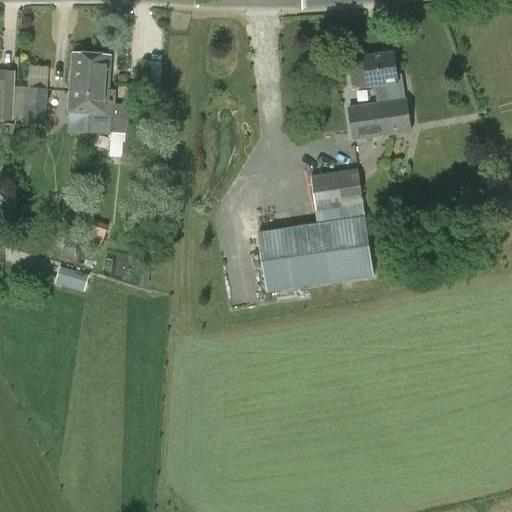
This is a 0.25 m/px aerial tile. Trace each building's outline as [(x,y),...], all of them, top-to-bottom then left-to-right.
[(69,114),(91,115),(94,55),(73,54),(71,81),(69,114)] [(111,57),(94,55),(91,115),(106,117),(109,84),(111,57)] [(352,142),(373,138),(408,132),(403,96),(404,96),(401,77),(396,77),(393,57),(383,59),(382,56),(364,59),(368,87),(374,86),(377,104),(346,109),(348,123),(352,142)] [(24,122),(46,123),(49,68),(28,67),(24,122)] [(0,121),(12,122),(12,121),(15,83),(15,72),(0,70),(0,121)] [(113,105),(111,134),(124,135),(123,150),(151,152),(155,96),(129,94),(128,107),(113,105)] [(355,171),(334,174),(339,209),(363,205),(355,171)] [(314,213),(339,209),(334,174),(309,177),(314,213)] [(373,279),(363,220),(257,237),(266,296),(373,279)] [(108,227),(94,222),(87,246),(101,250),(108,227)] [(76,243),(66,242),(65,254),(75,255),(76,243)] [(55,285),(84,293),(89,276),(60,267),(55,285)]
